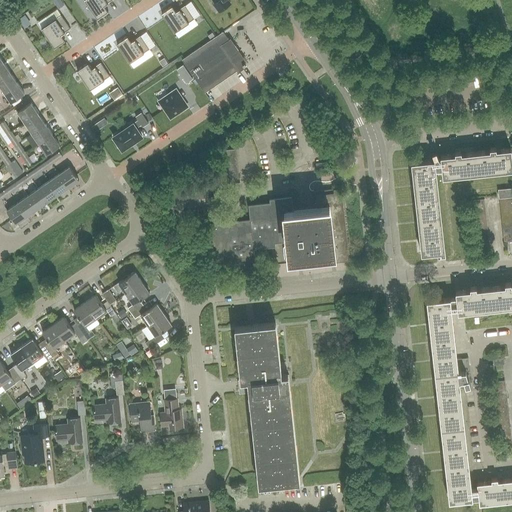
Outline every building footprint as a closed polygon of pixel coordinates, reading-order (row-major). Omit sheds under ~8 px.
[(60,0),(52,0),(58,8),(64,4),(60,0)] [(85,0),(96,16),(97,18),(108,11),(104,5),(111,0),(85,0)] [(217,0),(218,1),(214,4),(219,12),(231,3),(228,0),(217,0)] [(172,7),(162,14),(174,33),(194,20),(185,6),(176,12),(172,7)] [(25,15),(18,19),(23,26),(29,21),(25,15)] [(64,20),(44,33),(57,52),(68,45),(64,39),(73,33),(64,20)] [(246,65),(223,32),(182,60),(205,93),(246,65)] [(128,37),(117,44),(130,63),(149,50),(140,36),(131,42),(128,37)] [(0,78),(10,72),(2,61),(0,63),(0,78)] [(183,65),(176,70),(186,83),(193,78),(183,65)] [(83,67),(72,74),(85,93),(105,80),(96,66),(87,73),(83,67)] [(0,86),(3,91),(17,82),(10,72),(0,78),(0,86)] [(11,102),(24,93),(17,82),(3,91),(11,102)] [(118,87),(110,93),(114,100),(122,94),(118,87)] [(176,89),(158,102),(170,119),(188,106),(176,89)] [(25,123),(38,114),(31,103),(18,112),(25,123)] [(32,133),(45,124),(38,114),(25,123),(32,133)] [(119,147),(122,151),(141,138),(135,129),(140,126),(142,128),(148,124),(141,114),(135,117),(137,121),(113,138),(115,141),(113,142),(118,149),(119,147)] [(0,125),(7,135),(12,132),(4,121),(0,123),(0,125)] [(97,122),(91,126),(94,132),(101,128),(97,122)] [(39,144),(53,134),(45,124),(32,133),(39,144)] [(14,146),(19,142),(12,132),(7,135),(14,146)] [(47,154),(60,145),(53,134),(39,144),(47,154)] [(21,156),(26,153),(19,142),(14,146),(21,156)] [(489,151),(476,152),(478,173),(511,169),(511,159),(511,148),(496,150),(495,147),(489,148),(489,151)] [(224,159),(236,157),(236,149),(223,151),(224,159)] [(431,160),(411,162),(421,254),(442,251),(433,170),(442,169),(440,156),(438,156),(436,150),(431,152),(434,160),(431,160)] [(455,154),(440,156),(442,169),(443,176),(478,173),(476,152),(461,154),(461,151),(455,152),(455,154)] [(0,155),(7,165),(11,162),(4,152),(0,154),(0,155)] [(49,160),(52,164),(63,157),(60,152),(49,160)] [(26,153),(21,156),(28,167),(33,163),(26,153)] [(236,157),(224,159),(225,167),(237,166),(236,157)] [(7,165),(8,167),(6,168),(13,179),(23,173),(14,160),(11,162),(7,165)] [(39,167),(42,172),(52,164),(49,160),(39,167)] [(237,166),(225,167),(226,175),(238,174),(237,166)] [(28,174),(32,179),(42,172),(39,167),(28,174)] [(68,188),(79,180),(70,167),(59,174),(68,188)] [(18,181),(21,186),(32,179),(28,174),(18,181)] [(58,195),(68,188),(59,174),(49,181),(58,195)] [(238,174),(226,175),(226,183),(239,182),(238,174)] [(8,188),(11,193),(21,186),(18,181),(8,188)] [(48,202),(58,195),(49,181),(38,188),(48,202)] [(212,183),(214,196),(222,195),(220,182),(212,183)] [(206,197),(214,196),(212,183),(204,184),(206,197)] [(198,198),(206,197),(204,184),(196,185),(198,198)] [(190,199),(198,198),(196,185),(189,186),(190,199)] [(182,200),(190,199),(189,186),(181,187),(182,200)] [(174,201),(182,200),(181,187),(173,188),(174,201)] [(0,200),(11,193),(8,188),(0,193),(0,200)] [(37,209),(48,202),(38,188),(28,195),(37,209)] [(349,260),(342,188),(314,191),(314,196),(316,195),(317,208),(293,211),(292,197),(269,199),(270,203),(249,205),(250,219),(207,224),(212,268),(234,266),(234,269),(256,267),(254,249),(275,247),(275,243),(288,242),(289,244),(287,244),(286,246),(287,256),(301,255),(302,265),(349,260)] [(510,197),(511,196),(511,188),(498,190),(499,198),(510,197)] [(27,216),(37,209),(28,195),(18,203),(27,216)] [(16,224),(27,216),(18,203),(7,210),(16,224)] [(126,293),(142,282),(135,272),(113,286),(118,292),(123,288),(126,293)] [(147,303),(143,298),(149,293),(142,282),(126,293),(133,304),(128,308),(131,314),(147,303)] [(505,285),(490,287),(493,308),(511,305),(511,284),(511,285),(510,282),(505,283),(505,285)] [(470,290),(455,291),(456,297),(457,308),(458,312),(493,308),(490,287),(476,288),(475,286),(469,287),(470,290)] [(110,304),(116,300),(109,289),(102,294),(107,301),(110,304)] [(110,304),(107,301),(102,305),(96,295),(85,302),(96,318),(106,311),(110,317),(116,313),(110,304)] [(456,297),(426,300),(449,501),(478,497),(477,487),(472,488),(471,483),(460,382),(464,381),(466,387),(471,385),(469,379),(466,371),(470,370),(468,357),(457,358),(452,312),(451,308),(457,308),(456,297)] [(148,325),(164,314),(156,303),(153,306),(150,301),(147,303),(131,314),(135,319),(141,315),(148,325)] [(85,326),(96,318),(85,302),(74,310),(81,320),(76,323),(88,340),(95,335),(91,330),(89,331),(85,326)] [(124,309),(117,313),(121,319),(127,314),(124,309)] [(171,325),(165,316),(164,314),(148,325),(155,336),(149,340),(146,343),(149,348),(153,345),(154,344),(165,337),(161,332),(171,325)] [(88,340),(76,323),(71,327),(64,317),(54,324),(65,340),(75,333),(79,339),(83,344),(88,340)] [(260,485),(299,481),(288,375),(281,375),(275,323),(236,327),(242,380),(249,380),(260,485)] [(54,347),(65,340),(54,324),(43,332),(49,342),(45,345),(53,357),(58,353),(54,347)] [(53,357),(45,345),(40,348),(33,339),(22,346),(33,362),(44,355),(48,360),(53,357)] [(121,341),(115,346),(120,352),(125,358),(130,354),(127,349),(121,341)] [(133,344),(127,349),(130,354),(131,356),(138,351),(133,344)] [(22,370),(33,362),(22,346),(11,354),(18,364),(13,367),(21,379),(26,376),(22,370)] [(112,355),(115,362),(125,358),(120,352),(112,355)] [(161,360),(154,360),(155,370),(163,369),(162,363),(161,363),(161,360)] [(21,379),(13,367),(8,371),(1,361),(0,361),(0,382),(1,384),(5,390),(21,379)] [(117,395),(124,395),(122,374),(110,376),(111,388),(117,387),(117,395)] [(107,423),(121,422),(119,397),(106,399),(107,404),(103,405),(103,404),(94,405),(95,420),(107,419),(107,423)] [(170,428),(183,427),(181,409),(179,409),(178,399),(164,400),(165,412),(160,413),(162,426),(170,425),(170,428)] [(85,401),(77,402),(79,416),(86,415),(85,401)] [(141,432),(155,431),(154,415),(151,415),(150,401),(130,403),(132,422),(140,421),(141,432)] [(80,417),(68,419),(69,424),(65,425),(65,424),(56,425),(57,440),(68,439),(68,443),(83,442),(80,417)] [(42,436),(50,435),(48,423),(34,425),(35,434),(21,435),(23,454),(25,454),(26,462),(45,460),(42,436)] [(9,468),(18,467),(16,452),(7,452),(7,454),(3,454),(2,452),(0,452),(0,477),(5,477),(4,464),(8,463),(9,468)] [(487,482),(477,483),(477,487),(478,497),(479,504),(511,500),(511,481),(511,479),(502,480),(502,479),(498,479),(498,478),(491,479),(491,480),(487,480),(487,482)] [(210,511),(209,500),(184,503),(185,511),(178,511),(177,511),(210,511)]
